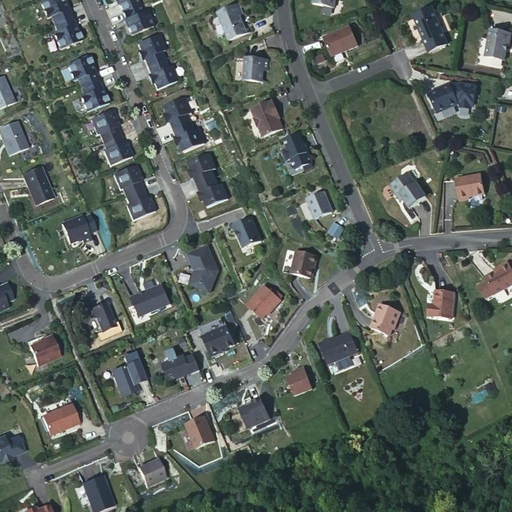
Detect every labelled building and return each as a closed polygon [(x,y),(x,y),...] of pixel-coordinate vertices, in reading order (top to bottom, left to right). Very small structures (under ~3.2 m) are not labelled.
[(54,25),(71,18),(65,4),(66,3),(65,0),(49,0),(41,4),(47,19),(51,18),(54,25)] [(140,5),(137,0),(117,0),(123,12),(140,5)] [(337,0),(313,0),(313,4),(336,8),(337,0)] [(140,5),(123,12),(129,27),(127,27),(131,36),(153,26),(147,11),(143,12),(140,5)] [(218,13),(229,41),(247,34),(243,25),(239,16),(243,15),(239,5),(218,13)] [(434,12),(433,9),(414,17),(415,20),(408,22),(414,38),(421,35),(424,34),(431,52),(447,45),(443,34),(449,32),(439,9),(434,12)] [(79,32),(77,33),(71,18),(54,25),(58,33),(54,35),(60,50),(82,41),(79,32)] [(350,28),(324,39),(332,58),(358,47),(350,28)] [(485,57),(504,61),(507,46),(509,46),(511,35),(490,31),(485,57)] [(429,53),(431,52),(424,34),(421,35),(429,53)] [(159,36),(138,45),(141,52),(144,59),(148,67),(165,60),(161,53),(165,51),(159,36)] [(81,88),(98,81),(92,67),(93,66),(89,57),(67,67),(74,82),(78,81),(81,88)] [(268,61),(245,59),(244,81),(262,83),(263,71),(267,71),(268,61)] [(168,68),(165,60),(148,67),(152,76),(154,83),(158,90),(178,81),(172,66),(168,68)] [(3,77),(0,78),(0,109),(15,103),(3,77)] [(105,95),(104,96),(98,81),(81,88),(84,96),(80,98),(87,113),(109,104),(105,95)] [(458,105),(450,86),(429,95),(437,114),(458,105)] [(185,98),(165,107),(168,114),(171,121),(174,130),(191,123),(188,115),(192,113),(185,98)] [(278,114),(273,102),(252,111),(256,120),(255,120),(259,129),(260,128),(264,138),(284,130),(279,120),(277,115),(278,114)] [(117,121),(113,112),(91,121),(97,136),(100,135),(103,143),(120,136),(114,122),(117,121)] [(17,122),(0,129),(0,135),(9,157),(29,148),(17,122)] [(194,130),(191,123),(174,130),(178,138),(181,145),(184,152),(205,143),(198,128),(194,130)] [(313,167),(300,134),(284,141),(288,149),(282,151),(287,162),(291,160),(296,171),(303,168),(304,171),(313,167)] [(126,150),(120,136),(103,143),(106,150),(104,152),(110,167),(132,158),(128,148),(126,150)] [(208,154),(188,162),(191,170),(194,178),(198,185),(214,178),(211,170),(215,169),(208,154)] [(140,175),(136,166),(114,175),(120,191),(123,190),(126,197),(143,190),(137,177),(140,175)] [(41,168),(23,176),(36,206),(54,198),(41,168)] [(410,209),(426,198),(416,183),(415,184),(408,174),(392,185),(392,189),(396,195),(400,196),(403,200),(410,209)] [(460,202),(468,200),(470,197),(472,197),(484,195),(481,178),(479,176),(472,177),(470,179),(466,180),(465,178),(456,180),(460,202)] [(214,178),(198,185),(201,193),(204,200),(207,208),(228,199),(221,184),(218,186),(214,178)] [(143,190),(126,197),(129,205),(127,206),(133,221),(155,212),(151,203),(148,204),(143,190)] [(315,219),(332,213),(324,192),(307,199),(312,211),(311,213),(313,216),(314,217),(315,219)] [(97,231),(91,216),(83,219),(83,217),(62,226),(70,244),(82,239),(84,243),(92,240),(90,234),(97,231)] [(261,241),(251,218),(233,226),(243,248),(261,241)] [(329,234),(337,239),(343,229),(335,224),(329,234)] [(208,247),(188,256),(193,265),(195,264),(198,271),(195,272),(190,285),(209,293),(218,271),(208,247)] [(317,256),(296,252),(291,274),(312,279),(314,270),(313,269),(313,265),(315,266),(317,256)] [(484,278),(494,296),(511,285),(511,270),(508,263),(499,268),(500,269),(484,278)] [(0,312),(9,308),(6,303),(14,300),(7,285),(0,288),(0,312)] [(162,285),(131,299),(139,317),(170,304),(162,285)] [(275,308),(281,301),(264,286),(247,307),(262,320),(273,307),(275,308)] [(431,306),(431,317),(452,319),(454,294),(435,292),(434,306),(431,306)] [(116,327),(106,304),(91,311),(94,319),(96,318),(103,333),(116,327)] [(391,337),(400,313),(381,306),(376,319),(375,318),(371,329),(391,337)] [(199,328),(203,337),(224,327),(221,319),(199,328)] [(224,327),(203,337),(211,357),(220,353),(220,351),(226,349),(235,345),(227,326),(224,327)] [(328,365),(358,353),(350,334),(332,342),(331,341),(320,345),(328,365)] [(37,366),(60,356),(52,336),(43,340),(43,339),(37,342),(38,344),(30,348),(37,366)] [(28,343),(30,348),(38,344),(37,342),(36,340),(28,343)] [(147,380),(135,354),(124,359),(127,367),(112,373),(122,398),(138,391),(136,385),(147,380)] [(183,377),(199,370),(194,356),(185,360),(184,357),(162,366),(169,381),(176,377),(182,375),(183,377)] [(312,390),(304,368),(295,371),(297,374),(287,378),(294,396),(312,390)] [(240,412),(248,429),(270,419),(261,399),(252,403),(254,405),(249,407),(247,406),(241,409),(240,412)] [(51,437),(80,424),(71,405),(42,418),(51,437)] [(195,449),(214,441),(205,418),(186,426),(195,449)] [(0,463),(1,463),(12,458),(25,453),(19,438),(6,443),(4,439),(0,440),(0,463)] [(159,460),(139,469),(148,488),(168,479),(159,460)] [(103,511),(120,505),(108,476),(88,484),(99,511),(103,511)]
